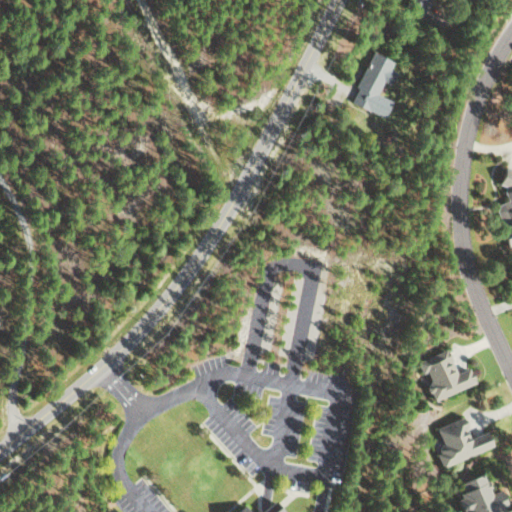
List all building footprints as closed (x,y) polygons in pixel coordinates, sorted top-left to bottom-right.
[(419,16),(429,0),(428,0),(406,0),(403,5),(419,16)] [(348,101),(381,116),(388,99),(375,93),(381,80),(387,83),(392,71),(386,68),(390,60),(371,51),(348,101)] [(511,243),(511,176),(509,169),(496,174),(500,185),(500,184),(506,200),(494,205),(502,227),(498,229),(504,246),(511,243)] [(416,360),(421,373),(422,373),(432,399),(472,383),(466,367),(453,372),(445,349),(416,360)] [(488,447),(482,431),(466,438),(462,427),(464,426),(460,416),(434,427),(441,445),(434,448),(442,466),(488,447)] [(458,482),(462,494),(454,497),(460,511),(464,511),(467,511),(466,511),(488,511),(504,506),(497,489),(488,492),(481,473),(458,482)]
